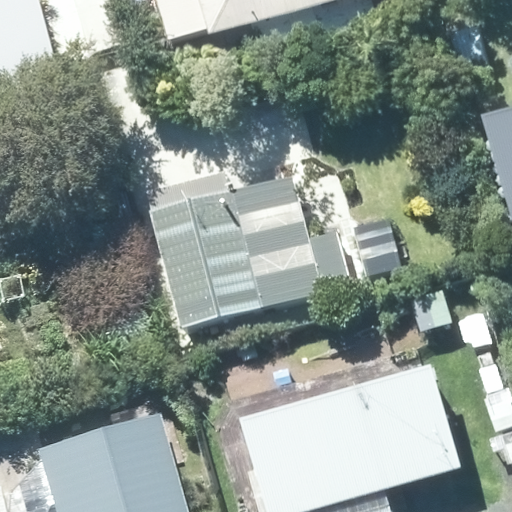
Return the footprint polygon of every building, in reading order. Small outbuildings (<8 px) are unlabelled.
[(274,55),(320,43),(311,14),(360,0),(156,0),(169,43),(210,32),(214,44),(266,28),(274,55)] [(155,222),(187,332),(312,297),(281,187),(155,222)] [(121,218),(76,226),(84,269),(128,262),(121,218)] [(235,436),(256,511),(336,511),(453,479),(426,382),(235,436)] [(174,511),(148,427),(23,464),(37,511),(174,511)]
